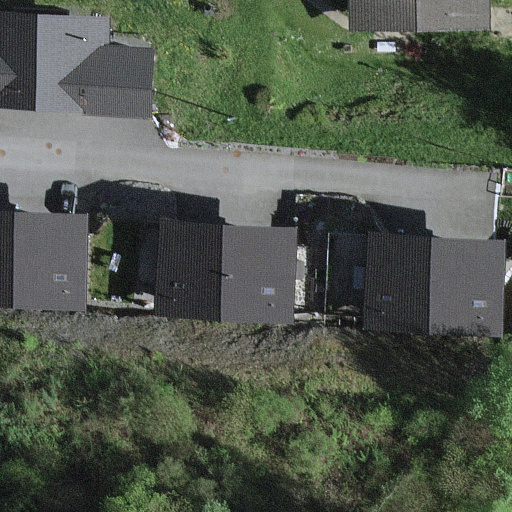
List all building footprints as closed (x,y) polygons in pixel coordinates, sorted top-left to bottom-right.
[(475,0),(349,0),(350,33),(477,30),(475,0)] [(93,28),(0,24),(0,120),(143,126),(146,57),(92,55),(93,28)] [(0,305),(77,308),(80,221),(0,218),(0,305)] [(284,321),(287,234),(154,229),(151,316),(284,321)] [(491,336),(494,249),(361,244),(358,331),(491,336)]
